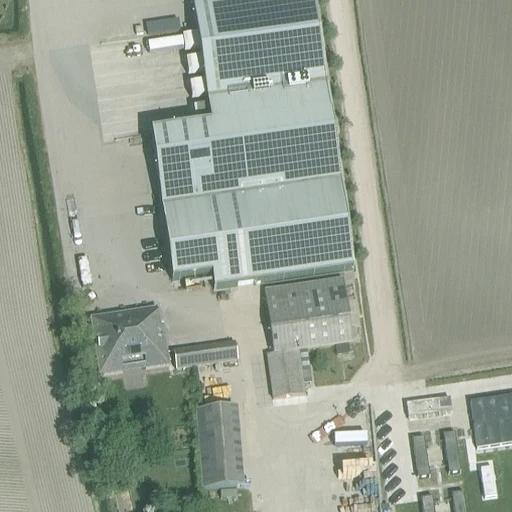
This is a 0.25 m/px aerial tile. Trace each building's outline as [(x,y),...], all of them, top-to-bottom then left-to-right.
[(212,275),(215,292),(353,272),(326,87),(315,0),(226,0),(193,5),(212,126),(151,135),(172,281),(212,275)] [(263,294),(272,355),(267,356),(273,400),(304,395),(298,356),(350,349),(341,283),(263,294)] [(91,320),(100,376),(168,367),(162,326),(160,326),(158,311),(91,320)] [(174,352),(177,370),(237,362),(235,344),(174,352)] [(195,412),(201,492),(243,489),(237,409),(195,412)]
